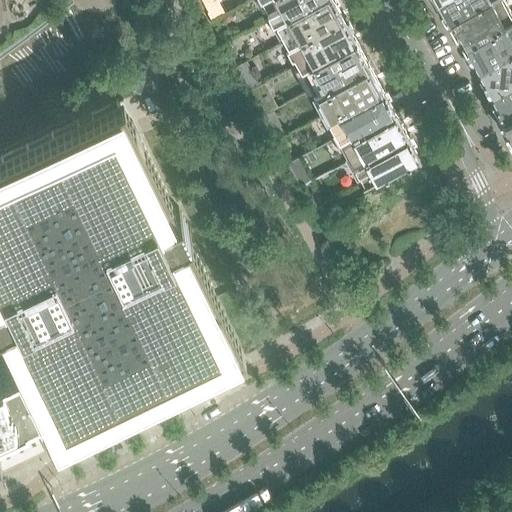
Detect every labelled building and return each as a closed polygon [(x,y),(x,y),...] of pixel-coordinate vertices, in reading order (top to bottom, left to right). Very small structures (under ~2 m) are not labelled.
[(36,0),(22,0),(29,13),(40,8),(36,0)] [(261,0),(271,17),(302,0),(261,0)] [(285,40),(340,10),(336,3),(337,2),(335,0),(302,0),(271,17),(277,28),(278,27),(285,40)] [(435,0),(446,19),(480,0),(435,0)] [(462,43),(511,16),(511,10),(506,0),(480,0),(446,19),(455,34),(459,32),(463,39),(462,43)] [(297,64),(353,33),(340,10),(285,40),(284,41),(289,51),(291,51),(297,64)] [(511,46),(511,16),(462,43),(461,47),(473,57),(473,58),(477,65),(511,46)] [(231,38),(227,30),(220,34),(225,42),(231,38)] [(297,64),(311,89),(366,58),(358,42),(353,33),(297,64)] [(490,90),(511,77),(511,46),(477,65),(481,73),(479,80),(483,88),(490,90)] [(324,113),(380,83),(375,74),(367,58),(366,58),(311,89),(324,113)] [(500,119),(511,112),(511,77),(490,90),(491,90),(495,98),(490,100),(500,119)] [(336,137),(392,106),(380,83),(324,113),(324,115),(326,114),(332,124),(330,125),(336,137)] [(186,232),(187,232),(189,230),(188,228),(178,207),(174,209),(170,200),(134,127),(131,120),(121,98),(0,156),(0,331),(16,365),(18,368),(21,375),(23,378),(38,409),(40,415),(51,437),(75,425),(104,412),(118,404),(123,402),(168,380),(174,377),(188,370),(240,345),(216,295),(186,232)] [(349,160),(405,129),(392,106),(336,137),(337,137),(338,136),(344,148),(343,149),(349,160)] [(511,112),(500,119),(511,140),(511,112)] [(361,183),(417,151),(405,129),(349,160),(361,183)] [(311,180),(303,166),(293,171),(302,185),(311,180)] [(0,430),(32,414),(31,412),(38,409),(23,378),(21,375),(18,368),(16,365),(10,368),(9,366),(0,370),(0,430)]
